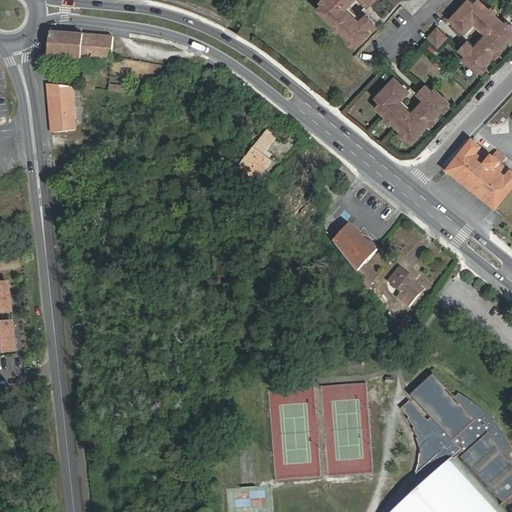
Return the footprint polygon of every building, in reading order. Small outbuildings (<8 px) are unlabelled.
[(325,0),(322,3),(316,9),(322,15),(323,14),(335,25),(339,29),(350,39),(354,43),(357,45),(370,31),(368,29),(374,22),(366,14),(361,19),(366,23),(364,25),(348,11),(348,12),(340,5),(341,3),(346,7),(353,0),(363,0),(368,4),(371,0),(325,0)] [(498,50),(502,46),(510,38),(511,38),(511,37),(511,28),(510,27),(505,24),(500,18),(494,13),(490,9),(486,6),(482,9),(475,3),(470,0),(452,19),(457,24),(464,31),(473,21),(486,32),(490,28),(493,30),(487,36),(486,36),(472,50),(470,47),(472,45),(467,40),(460,48),(459,49),(466,56),(464,58),(479,71),(480,70),(485,65),(489,60),(494,54),(498,50)] [(479,0),(477,0),(475,3),(482,9),(486,6),(479,0)] [(444,36),(437,29),(430,37),(438,44),(444,36)] [(113,62),(115,37),(51,32),(49,57),(73,59),(84,59),(113,62)] [(85,70),(84,88),(94,89),(95,71),(85,70)] [(427,97),(413,112),(415,113),(408,120),(406,117),(410,113),(398,101),(407,91),(395,80),(376,100),(380,104),(388,111),(384,115),(388,118),(391,122),(398,128),(402,133),(407,137),(407,138),(413,144),(419,137),(417,136),(418,135),(419,135),(426,128),(429,124),(433,120),(439,113),(443,109),(447,105),(449,102),(436,90),(434,92),(426,84),(422,88),(417,94),(422,98),(425,95),(427,97)] [(50,84),(54,133),(75,130),(72,87),(50,84)] [(388,111),(380,104),(377,108),(384,115),(388,111)] [(240,168),(258,181),(266,171),(272,162),(264,155),(276,138),(268,132),(240,168)] [(481,148),(473,142),(449,172),(496,210),(511,190),(511,173),(506,179),(495,170),(500,164),(493,158),(488,164),(477,155),(481,148)] [(266,171),(258,181),(262,184),(270,174),(266,171)] [(0,215),(12,214),(11,200),(0,200),(0,215)] [(358,252),(369,262),(377,251),(350,227),(339,240),(356,255),(358,252)] [(356,255),(339,240),(335,245),(350,264),(358,275),(366,265),(369,262),(358,252),(356,255)] [(377,274),(366,265),(358,275),(368,288),(373,282),(371,280),(377,274)] [(409,285),(414,279),(400,268),(389,281),(403,292),(399,297),(409,306),(419,293),(409,285)] [(424,287),(414,279),(409,285),(419,293),(424,287)] [(11,281),(0,282),(0,314),(15,313),(11,281)] [(406,332),(413,321),(408,317),(401,327),(406,332)] [(16,320),(0,321),(0,354),(19,352),(16,320)] [(511,511),(503,504),(511,495),(511,457),(510,455),(511,452),(511,447),(510,443),(506,436),(502,429),(496,422),(491,416),(485,410),(478,404),(471,399),(464,395),(460,393),(456,396),(435,373),(411,395),(432,418),(429,420),(411,401),(403,409),(410,417),(409,418),(416,427),(414,428),(419,437),(417,438),(419,443),(420,449),(420,454),(420,460),(419,465),(418,471),(416,476),(412,483),(408,490),(404,497),(399,503),(393,509),(390,511),(511,511)]
